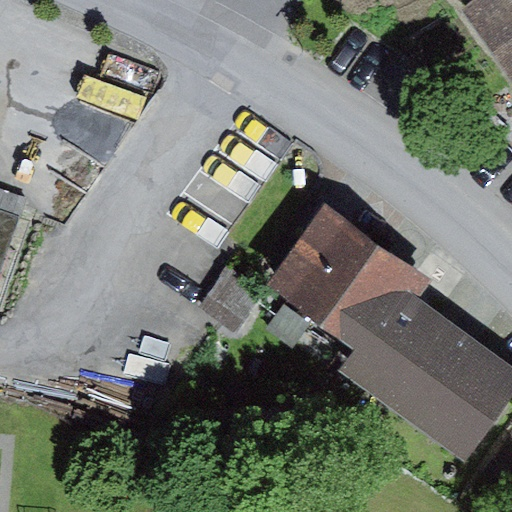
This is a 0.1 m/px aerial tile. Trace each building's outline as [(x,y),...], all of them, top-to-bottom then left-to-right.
[(508,74),(511,70),(511,0),(474,0),(461,10),(508,74)] [(358,353),(407,287),(418,272),(325,205),(265,286),(358,353)] [(0,264),(15,220),(0,215),(0,264)] [(228,267),(200,306),(235,331),(263,292),(228,267)] [(460,461),(511,391),(511,363),(407,287),(358,353),(342,375),(460,461)] [(284,308),(270,328),(294,345),(308,325),(284,308)]
